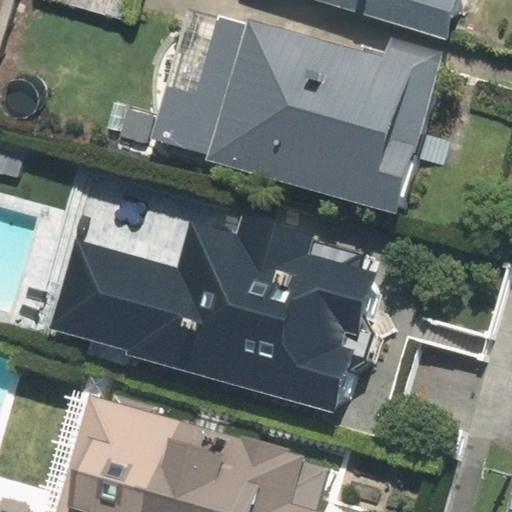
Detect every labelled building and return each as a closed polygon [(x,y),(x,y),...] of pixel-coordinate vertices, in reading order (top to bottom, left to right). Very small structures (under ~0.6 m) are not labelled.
[(157,0),(81,0),(151,21),(157,0)] [(316,0),(446,38),(457,0),(316,0)] [(205,161),(394,216),(442,54),(391,39),(386,54),(362,47),(360,52),(247,19),(246,23),(216,15),(194,91),(169,83),(152,140),(206,156),(205,161)] [(205,227),(190,276),(89,246),(64,327),(165,358),(164,362),(358,420),(399,285),(385,281),(391,261),(255,221),(249,240),(205,227)] [(331,511),(346,463),(105,391),(68,511),(331,511)]
